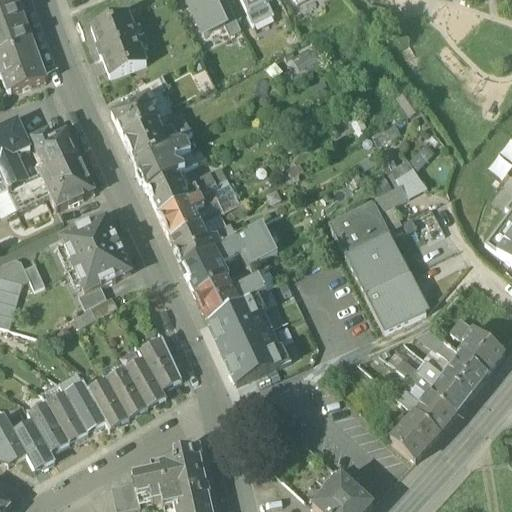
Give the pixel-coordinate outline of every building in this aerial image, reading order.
[(0,0),(0,15),(17,9),(14,0),(0,0)] [(184,0),(203,38),(224,28),(225,28),(214,6),(211,0),(184,0)] [(238,0),(246,17),(268,7),(266,3),(264,0),(238,0)] [(225,1),(214,6),(225,28),(224,28),(229,39),(241,33),(225,1)] [(273,18),(268,7),(246,17),(252,28),(273,18)] [(0,15),(0,62),(33,51),(17,9),(0,15)] [(102,64),(109,83),(146,70),(127,19),(91,32),(98,53),(96,53),(100,64),(102,64)] [(45,85),(33,51),(0,62),(0,77),(1,81),(8,99),(45,85)] [(311,52),(291,63),(299,78),(319,67),(311,52)] [(136,94),(142,104),(149,100),(150,102),(161,96),(165,94),(159,83),(146,90),(146,89),(136,94)] [(424,114),(410,94),(395,105),(408,122),(424,114)] [(173,119),(161,96),(150,102),(156,114),(153,115),(159,127),(173,119)] [(112,120),(123,146),(156,128),(159,127),(153,115),(156,114),(150,102),(149,100),(142,104),(112,120)] [(369,138),(361,123),(350,129),(358,143),(369,138)] [(0,133),(0,167),(16,161),(31,154),(17,126),(0,133)] [(135,171),(177,149),(172,136),(162,141),(156,128),(123,146),(135,171)] [(185,129),(172,136),(177,149),(184,145),(191,141),(185,129)] [(385,134),(371,142),(377,153),(391,146),(385,134)] [(38,181),(39,182),(79,164),(66,137),(51,144),(48,137),(30,145),(42,170),(46,178),(38,181)] [(511,143),(489,171),(503,182),(511,172),(511,143)] [(135,171),(147,197),(182,178),(184,177),(183,174),(174,171),(175,166),(190,158),(184,145),(177,149),(135,171)] [(413,175),(416,180),(435,159),(425,150),(409,167),(413,175)] [(197,170),(190,158),(175,166),(174,171),(183,174),(184,177),(197,170)] [(28,187),(16,161),(0,167),(0,181),(7,197),(28,187)] [(79,164),(39,182),(49,203),(56,216),(68,210),(69,211),(83,205),(82,204),(94,198),(79,164)] [(396,185),(413,175),(409,167),(408,165),(391,177),(396,186),(396,185)] [(33,173),(37,183),(39,183),(39,182),(38,181),(46,178),(42,170),(33,173)] [(210,180),(215,192),(227,186),(221,174),(210,180)] [(401,194),(407,205),(426,195),(419,185),(416,180),(413,175),(396,185),(401,194)] [(198,201),(199,201),(195,192),(194,193),(194,195),(186,199),(180,186),(185,184),(182,178),(147,197),(158,222),(198,201)] [(197,187),(195,192),(199,201),(211,194),(215,192),(210,180),(197,187)] [(389,191),(382,181),(369,189),(376,199),(389,191)] [(16,218),(49,203),(39,182),(39,183),(37,183),(28,187),(7,197),(16,217),(16,218)] [(194,195),(194,193),(190,195),(185,184),(180,186),(186,199),(194,195)] [(214,200),(230,191),(227,186),(215,192),(211,194),(214,200)] [(230,191),(214,200),(224,219),(240,211),(230,191)] [(199,201),(198,201),(203,214),(194,219),(200,232),(220,221),(224,219),(214,200),(211,194),(199,201)] [(401,194),(372,209),(378,221),(392,213),(407,205),(401,194)] [(0,221),(1,224),(16,217),(7,197),(0,200),(0,221)] [(158,222),(170,248),(200,232),(194,219),(203,214),(198,201),(158,222)] [(484,248),(496,257),(511,235),(511,202),(504,212),(509,216),(484,248)] [(388,239),(378,221),(372,209),(329,232),(345,263),(385,241),(388,239)] [(378,221),(388,239),(403,232),(392,213),(378,221)] [(213,242),(227,235),(220,221),(200,232),(207,247),(214,244),(213,242)] [(85,300),(85,301),(101,293),(116,287),(115,285),(131,278),(106,224),(60,245),(85,300)] [(182,273),(195,302),(226,286),(229,284),(221,270),(250,255),(257,270),(277,259),(274,253),(261,231),(235,245),(221,253),(182,273)] [(182,273),(221,253),(216,243),(214,244),(207,247),(200,232),(170,248),(182,273)] [(213,242),(214,244),(216,243),(221,253),(235,245),(229,233),(227,235),(213,242)] [(511,235),(496,257),(511,268),(511,235)] [(406,282),(385,241),(345,263),(365,301),(406,282)] [(274,253),(277,259),(288,254),(285,248),(274,253)] [(2,271),(0,277),(0,283),(22,289),(29,286),(24,275),(21,268),(15,265),(2,271)] [(35,270),(24,275),(29,286),(34,297),(45,292),(35,270)] [(258,283),(266,297),(277,292),(269,277),(258,283)] [(426,320),(406,282),(365,301),(384,340),(426,320)] [(0,333),(9,335),(22,289),(0,283),(0,333)] [(239,299),(235,301),(240,311),(250,306),(260,300),(266,297),(258,283),(236,294),(239,299)] [(207,328),(240,311),(235,301),(232,296),(226,286),(195,302),(207,328)] [(78,303),(85,317),(90,315),(106,305),(101,293),(85,301),(85,300),(78,303)] [(250,306),(261,330),(269,326),(265,317),(268,316),(260,300),(250,306)] [(91,315),(96,325),(117,314),(112,303),(91,315)] [(207,328),(218,353),(261,330),(250,306),(240,311),(207,328)] [(79,335),(96,325),(91,315),(73,325),(79,335)] [(261,330),(273,356),(281,352),(269,326),(261,330)] [(465,351),(458,360),(486,382),(503,360),(460,326),(450,340),(465,351)] [(273,356),(261,330),(218,353),(230,378),(273,356)] [(432,354),(438,358),(445,350),(429,337),(418,343),(432,354)] [(139,358),(143,366),(159,394),(164,392),(169,394),(181,387),(168,358),(162,345),(139,358)] [(470,403),(486,382),(458,360),(445,350),(438,358),(454,371),(445,383),(470,403)] [(282,354),(281,352),(273,356),(281,372),(291,368),(284,352),(282,354)] [(423,366),(427,369),(445,383),(454,371),(438,358),(432,354),(423,366)] [(281,372),(273,356),(230,378),(236,391),(281,372)] [(100,376),(106,386),(124,376),(118,365),(100,376)] [(143,366),(124,376),(144,412),(150,409),(155,411),(165,405),(159,394),(143,366)] [(412,388),(430,402),(445,383),(427,369),(418,379),(412,388)] [(406,383),(412,388),(418,379),(413,375),(406,383)] [(124,376),(106,386),(126,422),(131,419),(136,422),(147,416),(144,412),(124,376)] [(59,389),(65,400),(84,390),(77,379),(59,389)] [(470,403),(445,383),(430,402),(455,422),(470,403)] [(106,386),(87,397),(106,430),(107,432),(112,430),(117,432),(128,426),(126,422),(106,386)] [(40,399),(47,410),(65,400),(59,389),(40,399)] [(84,390),(65,400),(85,436),(90,433),(95,436),(106,430),(87,397),(84,390)] [(419,409),(406,399),(400,407),(412,418),(419,409)] [(65,400),(47,410),(69,450),(87,440),(85,436),(65,400)] [(440,442),(455,422),(430,402),(422,412),(416,420),(440,442)] [(416,420),(422,412),(419,409),(412,418),(415,421),(416,420)] [(28,421),(32,428),(50,461),(69,450),(47,410),(28,421)] [(414,470),(440,442),(416,420),(415,421),(407,429),(402,424),(394,433),(399,438),(390,448),(414,470)] [(0,464),(2,463),(8,473),(27,463),(13,438),(5,422),(0,424),(0,464)] [(54,467),(50,461),(32,428),(13,438),(27,463),(35,477),(54,467)] [(211,511),(200,462),(196,463),(194,454),(174,459),(176,466),(151,471),(153,477),(131,482),(133,489),(136,503),(138,503),(149,500),(151,508),(161,505),(162,511),(211,511)] [(314,511),(370,511),(340,485),(334,492),(330,488),(323,496),(327,499),(314,511)] [(111,493),(115,511),(139,511),(138,503),(136,503),(133,489),(111,493)] [(0,511),(9,511),(0,503),(0,511)]
